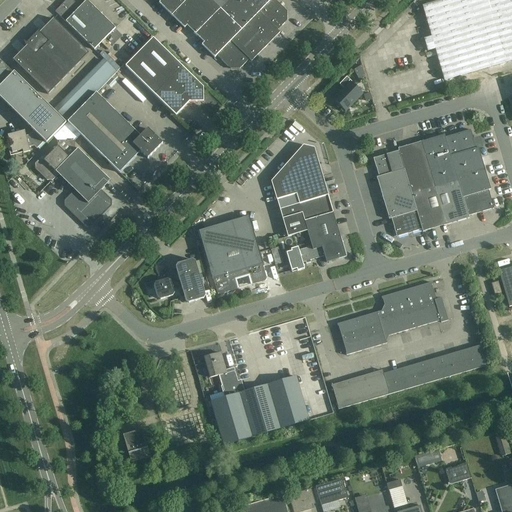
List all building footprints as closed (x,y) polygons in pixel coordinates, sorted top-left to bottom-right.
[(86,1),(80,8),(71,0),(66,0),(55,12),(94,50),(115,29),(86,1)] [(171,16),(187,0),(159,0),(161,1),(158,3),(171,16)] [(220,9),(210,0),(187,0),(171,16),(184,29),(186,26),(195,35),(220,9)] [(210,0),(220,9),(228,0),(210,0)] [(228,0),(220,9),(241,30),(244,27),(258,13),(271,0),(228,0)] [(277,31),(286,21),(286,12),(274,0),(271,0),(258,13),(277,31)] [(439,76),(511,57),(511,0),(426,0),(416,3),(426,42),(420,44),(424,57),(434,55),(439,76)] [(220,9),(195,35),(203,43),(201,45),(214,58),(216,56),(230,41),(241,30),(220,9)] [(279,33),(277,31),(258,13),(244,27),(265,47),(279,33)] [(38,31),(24,45),(26,47),(13,60),(48,94),(88,53),(53,19),(40,33),(38,31)] [(244,27),(241,30),(230,41),(249,60),(251,62),(265,47),(244,27)] [(153,39),(125,66),(154,95),(176,116),(189,102),(203,102),(203,88),(153,39)] [(249,60),(230,41),(216,56),(230,69),(240,69),(249,60)] [(58,113),(67,122),(116,72),(105,61),(60,106),(63,108),(58,113)] [(0,98),(7,106),(27,86),(14,73),(10,76),(4,71),(0,70),(0,98)] [(333,99),(345,111),(362,94),(350,83),(351,82),(346,77),(339,85),(343,89),(333,99)] [(7,106),(20,118),(39,98),(27,86),(7,106)] [(67,122),(96,151),(119,173),(140,152),(147,159),(162,144),(147,129),(140,137),(96,93),(67,122)] [(370,93),(363,95),(365,101),(372,100),(370,93)] [(39,98),(20,118),(33,131),(53,111),(39,98)] [(33,131),(29,135),(31,138),(34,146),(36,149),(44,141),(46,144),(66,124),(53,111),(33,131)] [(444,138),(450,156),(476,149),(470,130),(445,138),(444,138)] [(11,149),(12,153),(22,150),(23,154),(30,152),(29,148),(34,146),(31,138),(29,135),(26,136),(24,131),(7,136),(10,146),(9,147),(10,149),(11,149)] [(458,182),(456,177),(450,156),(444,138),(445,138),(444,135),(421,142),(435,188),(458,182)] [(55,172),(76,151),(75,149),(74,141),(57,141),(57,147),(48,156),(42,156),(35,164),(35,169),(47,181),(52,181),(58,175),(55,172)] [(398,151),(404,170),(410,191),(411,195),(435,188),(421,142),(397,149),(398,151)] [(456,177),(484,169),(478,148),(476,149),(450,156),(456,177)] [(77,149),(76,151),(55,172),(58,175),(74,191),(64,201),(64,206),(74,216),(76,216),(76,218),(85,227),(90,227),(100,217),(100,215),(102,215),(111,206),(111,201),(101,191),(110,181),(77,149)] [(276,200),(279,210),(287,237),(307,231),(312,249),(312,250),(321,248),(324,256),(326,263),(346,257),(328,196),(325,196),(312,151),(303,149),(273,183),(279,200),(276,200)] [(386,155),(392,173),(404,170),(398,151),(386,155)] [(373,159),(378,177),(392,173),(386,155),(373,159)] [(462,198),(474,194),(488,190),(490,190),(484,169),(456,177),(458,182),(462,198)] [(376,178),(382,199),(410,191),(404,170),(392,173),(378,177),(376,178)] [(469,219),(468,216),(462,198),(458,182),(435,188),(446,226),(469,219)] [(416,211),(422,230),(422,232),(446,226),(435,188),(411,195),(416,211)] [(488,190),(474,194),(480,213),(494,209),(488,190)] [(411,195),(410,191),(382,199),(388,220),(391,219),(396,238),(422,230),(416,211),(411,195)] [(474,194),(462,198),(468,216),(480,213),(474,194)] [(248,217),(198,232),(213,280),(213,279),(217,293),(220,294),(247,286),(253,284),(255,282),(258,281),(261,282),(264,281),(266,279),(262,265),(248,217)] [(310,261),(324,256),(321,248),(312,250),(312,249),(310,250),(309,247),(298,251),(297,248),(290,250),(291,252),(286,253),(291,271),(296,270),(297,272),(304,270),(302,263),(305,262),(306,264),(310,263),(310,261)] [(173,289),(181,287),(185,302),(188,303),(203,299),(205,296),(195,262),(192,260),(177,265),(175,268),(180,283),(172,285),(170,281),(167,279),(155,283),(154,286),(157,298),(160,300),(172,296),(174,293),(173,289)] [(511,306),(511,267),(498,271),(509,307),(511,306)] [(495,296),(501,294),(498,282),(491,284),(495,296)] [(416,305),(426,302),(435,299),(431,285),(432,285),(431,283),(411,289),(416,305)] [(397,311),(407,308),(416,305),(411,289),(392,294),(397,311)] [(387,314),(387,313),(397,311),(392,294),(381,298),(382,300),(385,310),(387,314)] [(435,299),(426,302),(432,323),(440,321),(441,323),(448,321),(441,298),(436,300),(435,299)] [(432,323),(426,302),(416,305),(422,326),(432,323)] [(416,305),(407,308),(413,329),(422,326),(416,305)] [(403,332),(413,329),(407,308),(397,311),(403,332)] [(356,319),(361,334),(381,328),(378,316),(387,314),(385,310),(356,319)] [(397,311),(387,313),(394,335),(403,332),(397,311)] [(378,316),(381,328),(384,337),(394,335),(387,313),(387,314),(378,316)] [(361,334),(356,319),(337,325),(338,327),(338,326),(342,340),(361,334)] [(385,342),(384,337),(381,328),(361,334),(366,350),(387,344),(386,342),(385,342)] [(346,356),(366,350),(361,334),(342,340),(346,353),(345,354),(346,356)] [(460,352),(466,372),(487,366),(486,364),(485,364),(480,348),(481,348),(480,346),(460,352)] [(460,352),(422,363),(428,383),(466,372),(460,352)] [(218,376),(221,386),(238,382),(237,380),(234,368),(225,370),(220,353),(204,358),(210,378),(218,376)] [(428,383),(422,363),(403,368),(409,389),(428,383)] [(409,389),(403,368),(382,374),(383,377),(384,376),(388,393),(388,395),(409,389)] [(381,371),(368,375),(365,376),(372,400),(388,395),(388,393),(384,376),(383,377),(382,374),(381,371)] [(348,381),(355,405),(372,400),(365,376),(348,381)] [(238,382),(221,386),(224,398),(211,402),(224,446),(308,421),(295,377),(244,392),(241,379),(237,380),(238,382)] [(338,410),(339,409),(355,405),(348,381),(331,386),(331,388),(332,388),(338,408),(337,408),(338,410)] [(141,432),(125,437),(130,452),(128,453),(128,454),(130,454),(132,460),(147,456),(145,449),(148,449),(147,447),(145,448),(141,432)] [(471,479),(466,464),(445,471),(448,483),(452,484),(471,479)] [(315,487),(321,507),(322,507),(321,506),(347,498),(347,500),(348,499),(342,479),(315,487)] [(402,487),(400,480),(386,484),(389,491),(402,487)] [(501,511),(511,511),(511,485),(495,490),(501,511)] [(307,506),(311,505),(315,504),(310,489),(296,494),(297,496),(289,499),(293,511),(301,511),(308,510),(307,506)] [(244,507),(245,511),(287,511),(282,496),(244,507)]
